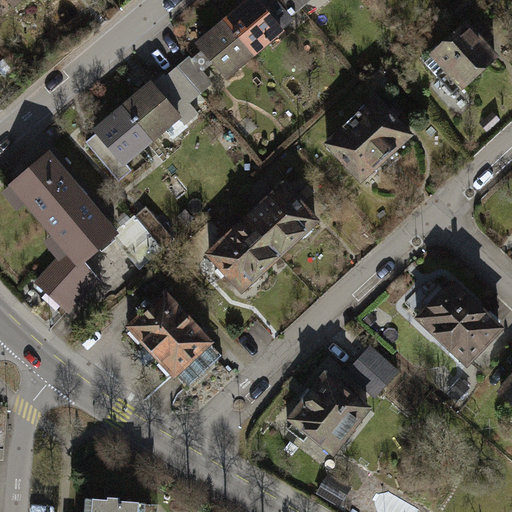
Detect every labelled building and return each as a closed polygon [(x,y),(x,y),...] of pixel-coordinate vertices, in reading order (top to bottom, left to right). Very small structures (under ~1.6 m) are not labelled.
[(30,0),(6,0),(16,11),(30,0)] [(256,0),(251,0),(197,44),(230,83),(286,36),(256,0)] [(265,0),(291,32),(303,23),(297,16),(317,0),(265,0)] [(474,20),(429,58),(462,97),(507,58),(474,20)] [(190,58),(160,82),(185,113),(214,90),(190,58)] [(151,82),(94,129),(126,168),(183,121),(151,82)] [(382,94),(326,144),(365,187),(421,136),(382,94)] [(119,234),(50,153),(10,187),(66,253),(78,268),(82,265),(113,239),(119,234)] [(286,183),(206,254),(244,296),(324,224),(286,183)] [(119,234),(113,239),(134,264),(158,244),(136,219),(119,234)] [(78,268),(66,253),(39,284),(72,315),(100,282),(82,265),(78,268)] [(415,318),(473,368),(509,327),(452,276),(415,318)] [(218,347),(167,292),(127,329),(176,383),(181,378),(191,389),(221,361),(213,352),(218,347)] [(401,372),(372,349),(349,376),(378,400),(401,372)] [(329,371),(288,422),(335,459),(376,409),(329,371)] [(511,377),(501,391),(511,400),(511,377)] [(328,478),(317,496),(339,510),(351,491),(328,478)] [(343,509),(347,511),(374,511),(376,511),(352,495),(343,509)] [(158,511),(159,506),(87,502),(86,511),(158,511)]
